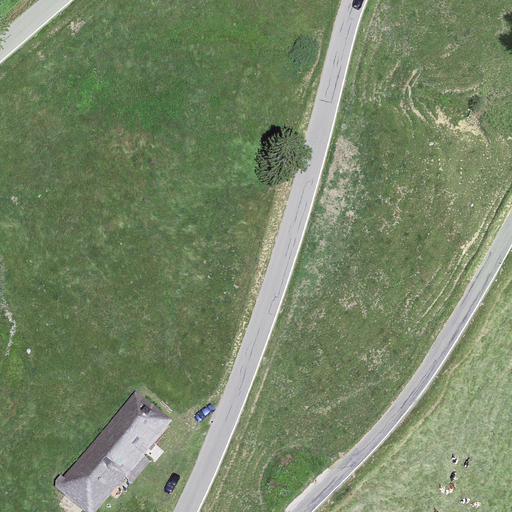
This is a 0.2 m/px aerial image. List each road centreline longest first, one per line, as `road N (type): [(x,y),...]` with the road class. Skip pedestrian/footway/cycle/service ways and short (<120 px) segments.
road 1 (unclassified): [(184,511),(299,212),(359,0)]
road 2 (unclassified): [(511,226),(398,410),(297,511)]
